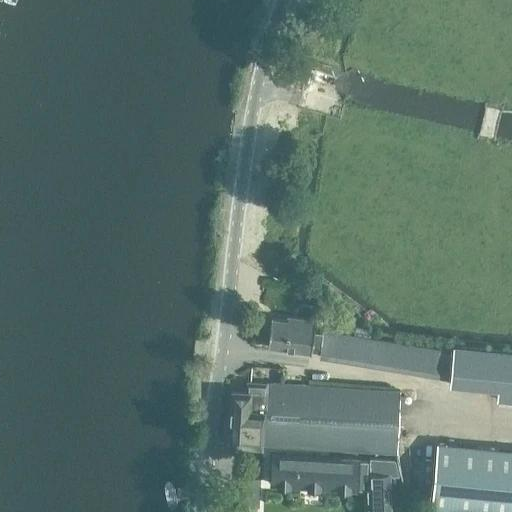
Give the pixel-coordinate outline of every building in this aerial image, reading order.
[(336,83),(313,80),(305,106),(329,112),(334,94),(336,83)] [(273,319),(269,347),(270,347),(313,352),(320,353),(324,333),(315,332),(317,321),(301,319),(300,323),(273,319)] [(320,353),(451,374),(453,352),(324,331),(324,333),(320,353)] [(450,379),(450,384),(498,388),(498,390),(497,399),(511,400),(511,351),(453,346),(453,352),(451,374),(450,379)] [(397,453),(400,391),(252,385),(252,392),(233,391),(230,444),(262,445),(293,447),(397,453)] [(511,511),(511,449),(437,442),(431,508),(477,511),(511,511)] [(272,455),(270,483),(362,489),(363,477),(367,478),(368,460),(330,458),(310,456),(272,455)] [(370,484),(364,484),(364,511),(390,511),(389,475),(398,475),(394,460),(369,459),(370,484)]
